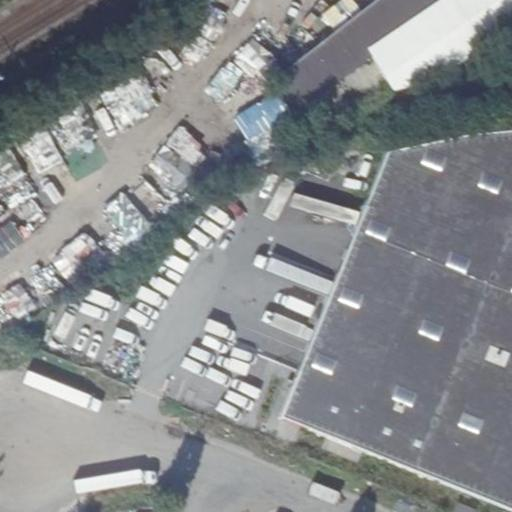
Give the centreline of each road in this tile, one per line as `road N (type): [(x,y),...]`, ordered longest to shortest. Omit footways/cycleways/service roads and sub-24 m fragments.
road 1 (unknown): [(20,511),(46,485),(120,439),(243,197)]
road 2 (residential): [(120,439),(301,511)]
